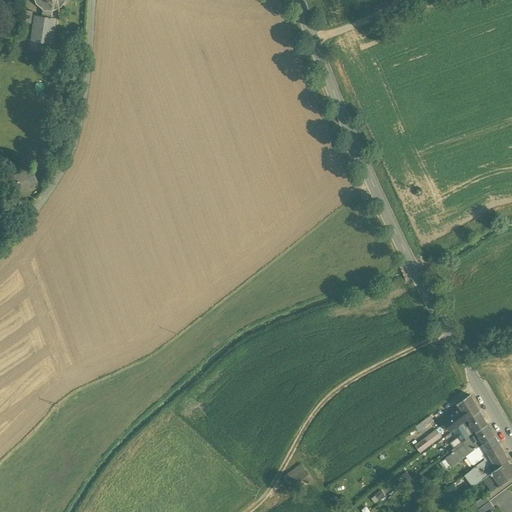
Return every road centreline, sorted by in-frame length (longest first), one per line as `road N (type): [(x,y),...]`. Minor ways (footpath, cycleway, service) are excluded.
road 1 (secondary): [(298,0),(341,115),(511,440)]
road 2 (track): [(242,511),(281,474),(317,405),(343,381),(450,330)]
road 3 (residential): [(0,250),(72,145),(92,0)]
